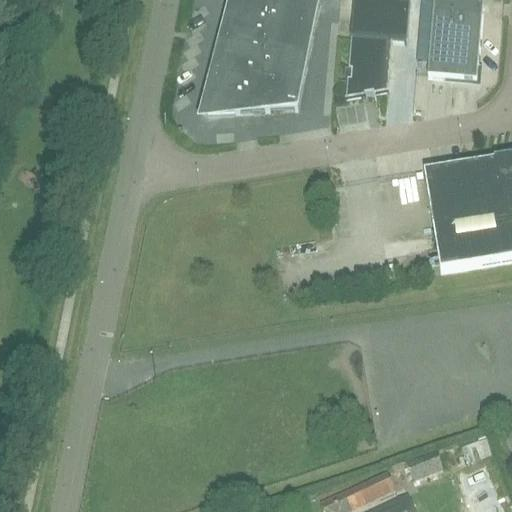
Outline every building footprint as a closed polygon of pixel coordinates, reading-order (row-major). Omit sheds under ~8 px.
[(295,0),(230,0),(206,118),(298,113),(320,5),(295,0)] [(350,42),(346,104),(387,95),(390,45),(405,46),(408,3),(369,0),(352,0),(350,42)] [(477,86),(483,20),(484,8),(434,4),(427,81),(477,86)] [(424,177),(440,275),(511,263),(511,163),(496,166),(496,165),(424,177)] [(412,486),(443,472),(434,451),(403,465),(412,486)] [(386,474),(320,505),(322,511),(354,511),(395,494),(386,474)] [(373,511),(412,511),(406,497),(373,511)]
